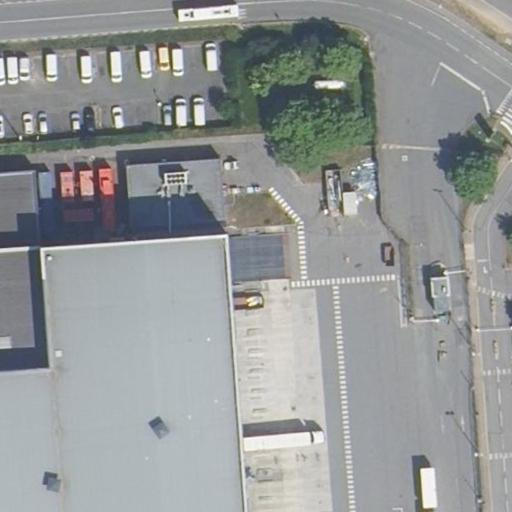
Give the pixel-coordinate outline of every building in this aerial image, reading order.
[(220,162),(125,168),(130,242),(226,236),(220,162)] [(130,242),(125,168),(0,177),(0,251),(40,249),(130,242)] [(40,249),(0,251),(0,369),(48,366),(40,249)] [(448,280),(430,282),(433,319),(450,318),(448,280)] [(246,511),(237,380),(0,392),(0,511),(246,511)]
